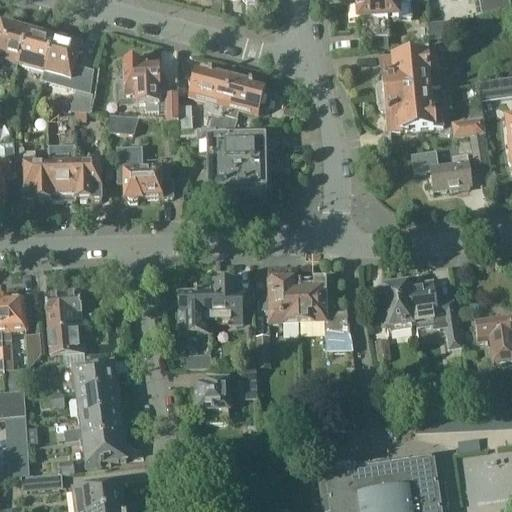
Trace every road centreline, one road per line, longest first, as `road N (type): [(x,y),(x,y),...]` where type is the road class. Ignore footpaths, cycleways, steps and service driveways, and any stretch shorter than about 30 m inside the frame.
road 1 (residential): [(166,511),(136,353),(133,253)]
road 2 (residential): [(307,69),(61,0)]
road 3 (residential): [(133,253),(342,244)]
road 4 (residential): [(342,244),(338,163),(307,69)]
road 5 (residential): [(342,244),(432,245),(511,234)]
road 6 (residential): [(0,256),(133,253)]
